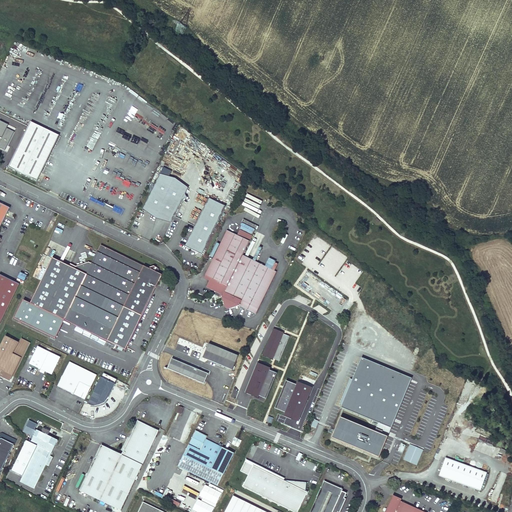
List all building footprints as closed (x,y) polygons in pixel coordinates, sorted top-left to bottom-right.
[(28,126),(8,167),(37,181),(59,135),(30,122),(28,126)] [(0,149),(2,150),(12,130),(2,124),(0,127),(0,149)] [(188,189),(160,175),(143,209),(171,222),(188,189)] [(209,198),(185,246),(202,255),(226,206),(209,198)] [(0,239),(1,239),(0,238),(0,227),(10,208),(0,202),(0,239)] [(227,230),(205,275),(210,278),(206,287),(220,294),(219,297),(222,298),(222,297),(244,252),(252,236),(236,228),(234,234),(227,230)] [(163,275),(101,245),(92,264),(89,262),(77,267),(75,269),(52,258),(31,303),(127,349),(163,275)] [(244,252),(222,297),(222,298),(225,308),(224,309),(224,310),(226,312),(227,312),(228,311),(228,310),(239,306),(256,314),(276,272),(246,257),(247,254),(244,252)] [(0,276),(0,325),(20,285),(0,276)] [(296,331),(293,333),(298,341),(301,339),(296,331)] [(288,336),(293,344),(298,341),(293,333),(288,336)] [(0,374),(2,371),(12,376),(21,358),(19,357),(21,354),(22,355),(29,342),(21,338),(19,343),(5,336),(0,347),(0,374)] [(203,358),(207,359),(213,345),(209,344),(203,358)] [(213,345),(207,359),(232,370),(238,356),(213,345)] [(52,375),(60,357),(38,346),(29,364),(52,375)] [(362,357),(341,407),(391,427),(411,377),(362,357)] [(208,374),(172,359),(168,369),(204,384),(208,374)] [(87,395),(96,376),(97,375),(69,362),(58,386),(82,397),(84,393),(87,395)] [(256,364),(247,393),(267,400),(276,370),(256,364)] [(2,371),(0,374),(11,380),(12,376),(2,371)] [(102,376),(89,403),(95,405),(100,405),(105,403),(109,398),(117,383),(102,376)] [(340,415),(332,437),(378,457),(387,435),(340,415)] [(38,446),(20,482),(34,489),(46,465),(49,466),(53,457),(50,456),(58,440),(48,435),(50,431),(46,429),(45,428),(44,428),(43,428),(42,429),(42,430),(42,431),(43,432),(42,433),(37,430),(36,431),(34,430),(37,424),(29,420),(23,432),(31,435),(29,438),(32,439),(31,442),(38,446)] [(102,445),(80,491),(121,510),(159,431),(138,421),(122,455),(102,445)] [(196,431),(178,466),(218,486),(223,475),(212,469),(222,448),(206,439),(207,436),(196,431)] [(0,472),(15,442),(2,436),(0,437),(0,472)] [(484,453),(487,443),(478,440),(475,450),(484,453)] [(403,460),(417,466),(424,450),(410,444),(403,460)] [(222,448),(212,469),(223,475),(234,453),(222,448)] [(487,474),(446,458),(439,477),(480,492),(487,474)] [(240,471),(248,475),(243,487),(293,511),(298,511),(308,492),(306,491),(307,482),(284,480),(285,478),(246,459),(240,471)] [(9,470),(7,474),(17,479),(19,474),(9,470)] [(495,491),(500,493),(506,474),(501,472),(495,491)] [(7,474),(5,479),(14,483),(16,479),(7,474)] [(62,479),(56,492),(58,493),(65,480),(62,479)] [(324,481),(310,511),(339,511),(346,499),(344,498),(346,493),(342,491),(343,489),(324,481)] [(266,511),(234,495),(225,511),(266,511)] [(393,495),(385,511),(423,511),(401,501),(402,499),(393,495)] [(192,510),(195,511),(212,511),(215,508),(198,500),(192,510)]
